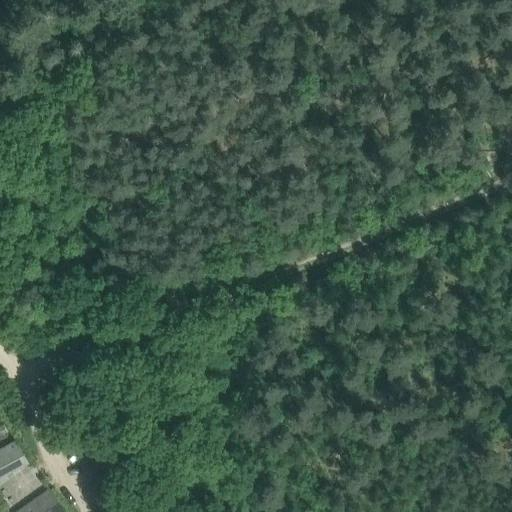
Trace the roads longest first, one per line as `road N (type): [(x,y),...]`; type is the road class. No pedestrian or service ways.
road 1 (track): [(16,377),(511,184)]
road 2 (track): [(91,511),(16,377)]
